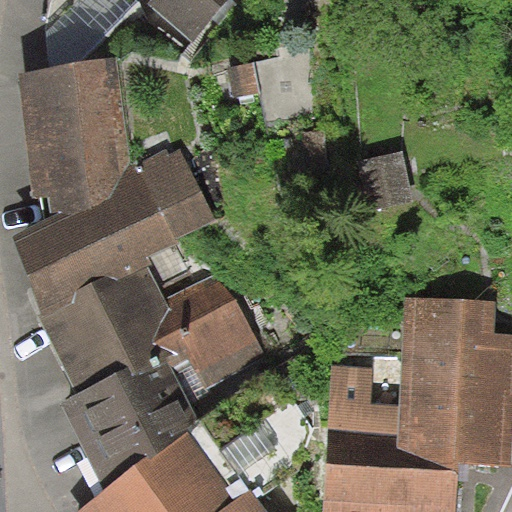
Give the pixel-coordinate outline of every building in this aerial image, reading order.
[(139,0),(193,47),(234,0),(139,0)] [(50,203),(52,225),(113,203),(131,166),(118,57),(17,80),(33,206),(50,203)] [(52,225),(11,241),(42,322),(148,273),(140,263),(217,225),(179,147),(131,166),(113,203),(52,225)] [(216,259),(155,289),(184,352),(203,387),(264,353),(216,259)] [(200,431),(166,359),(184,352),(155,289),(148,273),(42,322),(74,390),(78,398),(63,407),(104,497),(200,431)] [(496,305),(404,300),(399,408),(395,477),(455,480),(455,470),(511,473),(511,339),(494,338),(496,305)] [(374,372),(332,370),(324,511),(453,511),(455,480),(395,477),(399,408),(372,407),(374,372)] [(104,497),(83,511),(261,511),(200,431),(104,497)]
